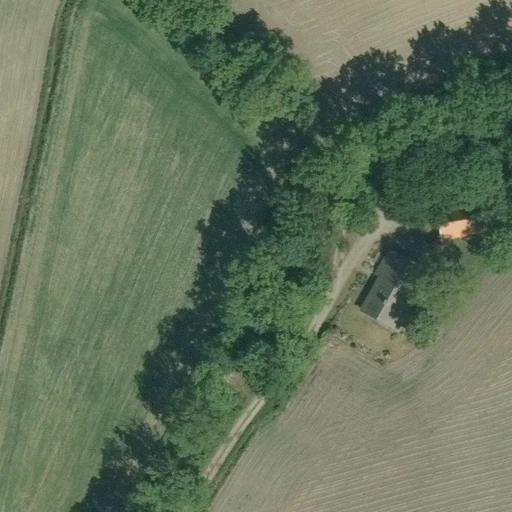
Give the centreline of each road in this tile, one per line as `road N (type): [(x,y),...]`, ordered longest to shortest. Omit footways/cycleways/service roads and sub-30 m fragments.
road 1 (track): [(183,511),(389,206),(169,0)]
road 2 (track): [(511,187),(389,206)]
